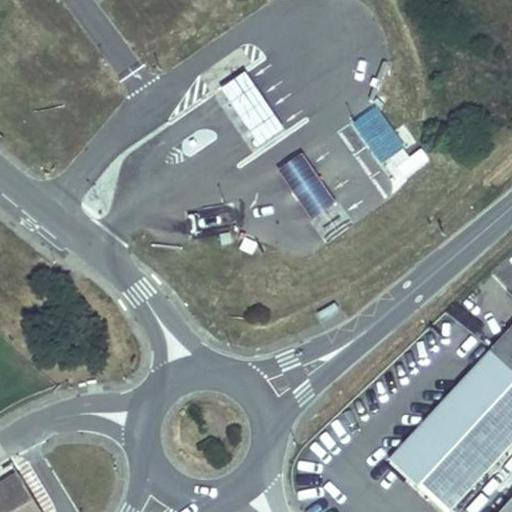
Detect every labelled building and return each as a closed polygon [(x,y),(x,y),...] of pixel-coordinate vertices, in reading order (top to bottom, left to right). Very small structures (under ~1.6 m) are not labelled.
[(246,74),(221,92),(261,150),(286,133),(246,74)] [(387,174),(411,159),(378,109),(355,124),(387,174)] [(313,221),(336,206),(303,157),(281,172),(313,221)] [(511,338),(500,351),(511,362),(511,338)] [(511,362),(500,351),(496,356),(511,370),(511,362)] [(511,370),(496,356),(393,463),(444,511),(455,511),(511,452),(511,370)] [(0,511),(40,511),(17,473),(0,483),(0,511)]
